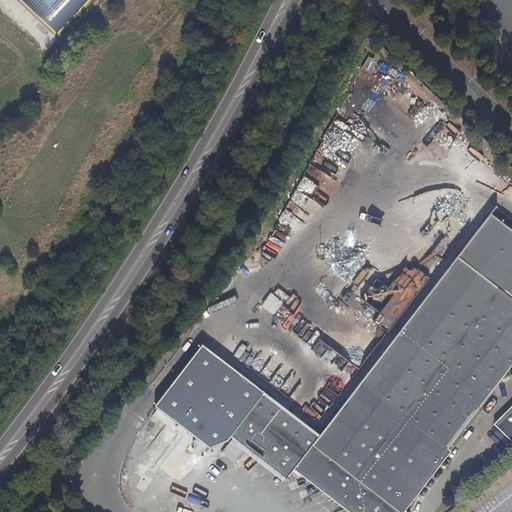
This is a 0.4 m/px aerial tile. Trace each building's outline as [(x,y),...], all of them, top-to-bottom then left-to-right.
[(93,0),(29,0),(41,11),(64,32),(83,11),(93,0)] [(402,511),(511,370),(511,228),(494,214),(320,434),(264,392),(235,431),(243,437),(247,436),(251,446),(254,446),(259,450),(262,449),(266,458),(268,457),(274,463),(277,461),(280,469),(283,469),(292,477),(299,467),(303,469),(300,473),(306,477),(315,475),(317,484),(324,482),(327,492),(333,490),(337,500),(343,498),(346,508),(349,507),(351,509),(354,508),(355,511),(402,511)] [(265,290),(256,302),(273,314),(282,301),(265,290)] [(397,311),(403,302),(397,299),(398,297),(393,294),(381,312),(388,316),(393,308),(397,311)] [(264,392),(201,343),(154,405),(210,448),(229,437),(235,431),(264,392)] [(511,440),(511,407),(495,423),(511,440)] [(511,459),(460,499),(469,511),(472,511),(511,481),(511,459)]
